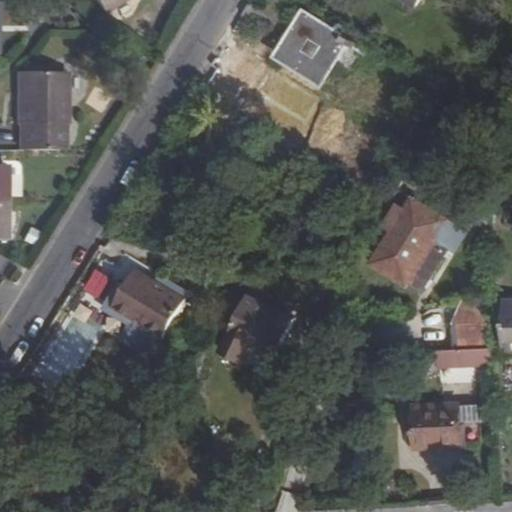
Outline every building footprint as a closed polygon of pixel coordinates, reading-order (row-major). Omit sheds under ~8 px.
[(127,0),(100,0),(109,12),(127,0)] [(305,15),(285,46),(302,57),(293,72),(322,91),(351,44),(305,15)] [(276,61),(293,72),(302,57),(285,46),(276,61)] [(64,148),(64,125),(68,125),(67,71),(19,71),(19,125),(22,125),(22,149),(64,148)] [(272,105),(259,127),(285,142),(300,122),(272,105)] [(393,233),(370,269),(407,291),(410,287),(423,295),(449,254),(455,258),(469,237),(414,201),(406,213),(399,208),(386,228),(393,233)] [(114,311),(165,342),(187,304),(136,274),(114,311)] [(494,346),(492,295),(464,297),(453,324),(455,348),(494,346)] [(246,305),(220,358),(242,368),(249,355),(276,368),(295,327),(246,305)] [(67,393),(102,328),(71,311),(36,376),(67,393)] [(495,370),(494,354),(440,357),(440,373),(495,370)] [(416,413),(417,451),(464,449),(463,429),(459,429),(458,411),(416,413)] [(125,420),(116,435),(133,443),(141,428),(125,420)]
